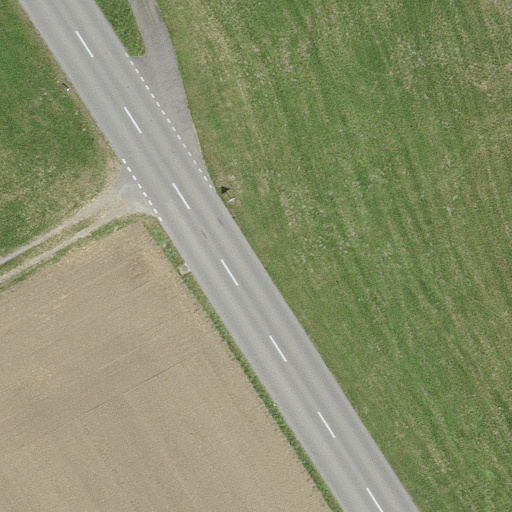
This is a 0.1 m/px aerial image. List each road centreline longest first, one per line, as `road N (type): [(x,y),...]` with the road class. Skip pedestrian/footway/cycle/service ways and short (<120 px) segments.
road 1 (tertiary): [(382,511),(57,0)]
road 2 (track): [(173,180),(0,274)]
road 3 (track): [(140,0),(166,76),(165,96),(144,135)]
